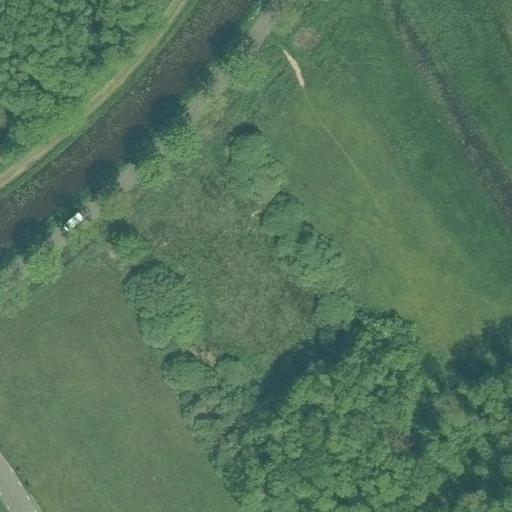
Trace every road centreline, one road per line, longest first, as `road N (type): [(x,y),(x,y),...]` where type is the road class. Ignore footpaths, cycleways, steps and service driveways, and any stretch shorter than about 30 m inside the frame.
road 1 (unclassified): [(0,280),(142,164),(208,97),(282,0)]
road 2 (track): [(180,0),(99,95),(0,184)]
